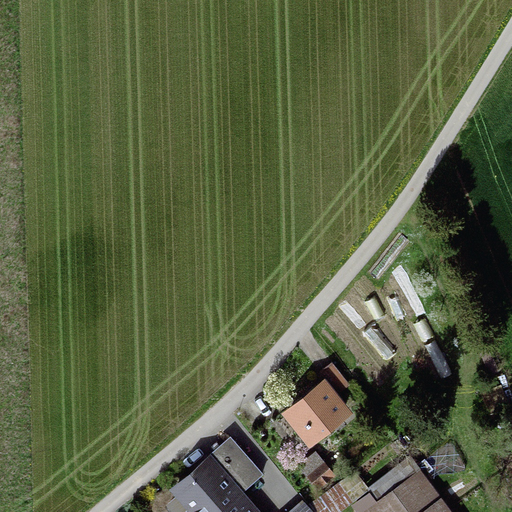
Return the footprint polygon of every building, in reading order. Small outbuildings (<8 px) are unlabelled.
[(331,361),(320,370),(338,392),(349,383),(331,361)] [(323,384),(289,410),(310,436),(344,409),(323,384)] [(176,488),(196,511),(216,511),(242,490),(234,482),(232,484),(210,459),(176,488)] [(322,462),(309,473),(318,484),(331,473),(322,462)] [(434,511),(409,478),(377,501),(385,511),(434,511)] [(319,498),(330,511),(349,497),(338,483),(319,498)] [(242,490),(216,511),(256,511),(247,501),(250,499),(242,490)]
